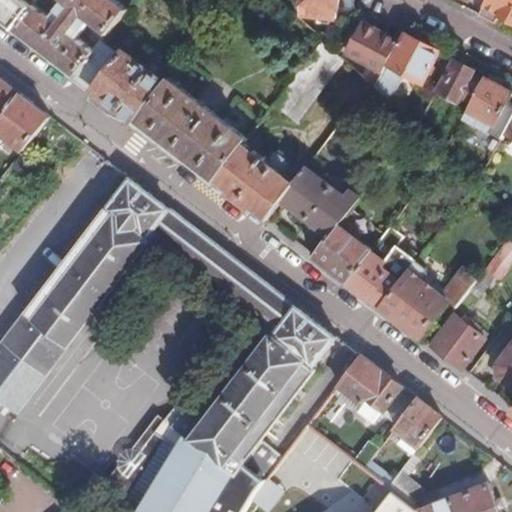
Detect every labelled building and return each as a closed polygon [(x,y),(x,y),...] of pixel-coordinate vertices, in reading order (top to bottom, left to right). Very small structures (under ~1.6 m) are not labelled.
[(0,0),(0,14),(19,29),(38,5),(41,0),(0,0)] [(131,10),(118,0),(69,0),(70,0),(68,4),(74,10),(65,19),(59,14),(56,19),(38,5),(19,29),(81,77),(99,53),(81,39),(85,34),(79,29),(86,19),(92,23),(95,19),(113,34),(131,10)] [(342,9),(343,0),(301,0),(301,12),(329,15),(330,8),(342,9)] [(511,0),(486,0),(480,12),(497,21),(502,12),(511,17),(511,0)] [(376,65),(368,79),(371,82),(376,87),(389,63),(401,39),(364,20),(349,51),(376,65)] [(220,43),(206,32),(194,48),(207,59),(220,43)] [(376,87),(380,90),(396,104),(403,90),(398,87),(407,69),(425,79),(441,50),(409,32),(392,64),(389,63),(376,87)] [(343,57),(321,37),(274,103),(297,120),(343,57)] [(99,53),(81,77),(141,123),(169,83),(131,54),(127,58),(107,42),(99,53)] [(469,104),(481,82),(472,77),(477,68),(460,59),(438,100),(454,109),(461,99),(469,104)] [(504,135),(511,120),(511,98),(511,99),(511,98),(511,87),(489,75),(485,84),(481,82),(469,104),(473,106),(468,115),(504,135)] [(53,117),(0,77),(0,130),(0,129),(27,150),(53,117)] [(169,83),(141,123),(157,136),(167,143),(218,182),(244,145),(249,138),(172,79),(169,83)] [(371,82),(354,106),(363,114),(380,90),(376,87),(371,82)] [(244,145),(218,182),(271,223),(286,202),(298,185),(286,177),(291,170),(290,166),(278,155),(270,164),(244,145)] [(310,169),(298,185),(286,202),(331,238),(342,222),(360,197),(354,191),(353,193),(339,182),(334,188),(310,169)] [(0,353),(0,409),(9,417),(16,409),(22,414),(151,243),(149,241),(157,231),(173,210),(132,178),(0,353)] [(300,306),(173,210),(157,231),(271,318),(284,328),(300,306)] [(331,238),(316,258),(350,284),(372,254),(372,252),(376,248),(342,222),(331,238)] [(486,267),(500,279),(511,264),(511,244),(508,241),(486,267)] [(372,252),(372,254),(385,264),(392,254),(378,244),(376,248),(372,252)] [(372,254),(350,284),(383,309),(417,262),(405,252),(399,259),(392,254),(385,264),(372,254)] [(417,262),(383,309),(420,337),(448,302),(457,308),(482,277),(465,264),(443,292),(427,280),(432,274),(417,262)] [(339,336),(300,306),(284,328),(276,338),(273,336),(205,428),(199,424),(196,421),(180,443),(234,477),(315,373),(312,370),(339,336)] [(456,317),(433,347),(463,370),(486,341),(456,317)] [(276,338),(284,328),(271,318),(263,329),(267,333),(199,424),(205,428),(273,336),(276,338)] [(502,380),(511,387),(511,350),(499,367),(502,380)] [(406,387),(364,354),(339,387),(366,406),(372,398),(388,410),(406,387)] [(377,425),(388,410),(372,398),(366,406),(360,413),(377,425)] [(444,416),(421,398),(398,428),(422,445),(444,416)] [(144,511),(248,511),(260,492),(234,477),(180,443),(155,427),(114,493),(144,511)] [(254,468),(272,478),(286,456),(267,445),(254,468)] [(402,472),(391,486),(417,505),(427,490),(402,472)] [(423,509),(426,511),(504,511),(493,483),(423,509)] [(360,511),(426,511),(423,509),(391,486),(380,502),(360,511)]
